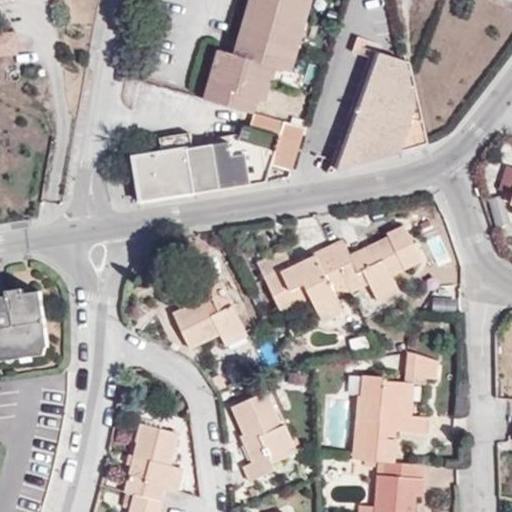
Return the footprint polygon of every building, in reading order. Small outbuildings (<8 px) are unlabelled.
[(233,55),(218,50),(204,99),(254,114),(258,99),(263,80),(272,82),(274,83),(277,68),(279,69),(298,0),(256,0),(240,58),(233,55)] [(248,0),(233,55),(240,58),(256,0),(248,0)] [(293,73),(312,0),(298,0),(279,69),(293,73)] [(0,65),(22,66),(22,36),(0,35),(0,65)] [(348,51),(365,56),(326,172),(336,171),(375,51),(369,49),(371,42),(353,35),(348,51)] [(422,147),(404,61),(375,51),(336,171),(422,147)] [(258,99),(267,102),(272,82),(263,80),(258,99)] [(135,160),(141,203),(265,183),(270,166),(290,172),(304,129),(254,114),(251,127),(243,125),(238,143),(192,150),(189,133),(159,138),(163,155),(135,160)] [(351,255),(343,237),(329,244),(346,280),(364,271),(370,283),(374,293),(396,282),(393,275),(421,261),(404,224),(387,232),(389,237),(351,255)] [(334,286),(346,280),(329,244),(314,252),(315,254),(293,265),(285,248),(256,261),(282,313),(312,299),(318,312),(341,302),(338,295),(334,286)] [(225,344),(247,334),(211,256),(196,264),(208,290),(200,294),(204,300),(191,306),(189,303),(173,311),(190,347),(220,334),(225,344)] [(351,289),(352,292),(370,283),(364,271),(346,280),(351,289)] [(338,295),(351,289),(346,280),(334,286),(338,295)] [(379,301),(400,291),(396,282),(374,293),(379,301)] [(0,354),(50,347),(42,291),(24,294),(24,288),(7,290),(7,296),(0,296),(0,354)] [(345,311),(341,302),(318,312),(323,322),(345,311)] [(0,360),(46,354),(50,347),(0,354),(0,360)] [(430,417),(411,415),(415,383),(439,383),(438,362),(406,359),(406,382),(385,380),(385,376),(366,374),(364,394),(360,394),(355,458),(380,460),(396,462),(397,439),(388,438),(380,437),(382,407),(389,407),(388,429),(429,433),(430,417)] [(227,385),(221,373),(210,378),(217,389),(227,385)] [(276,469),(273,463),(296,453),(269,391),(233,407),(244,434),(241,436),(252,461),(243,465),(250,481),(276,469)] [(380,437),(388,438),(388,429),(389,407),(382,407),(380,437)] [(330,417),(328,441),(350,442),(352,419),(330,417)] [(135,455),(132,466),(125,491),(135,494),(162,501),(166,486),(173,488),(179,467),(172,465),(181,432),(140,422),(136,442),(138,442),(135,455)] [(426,478),(419,477),(420,464),(396,462),(380,460),(377,505),(375,511),(411,511),(416,511),(417,495),(425,495),(426,478)] [(185,469),(179,467),(173,488),(180,490),(185,469)] [(159,511),(162,501),(135,494),(130,511),(159,511)]
